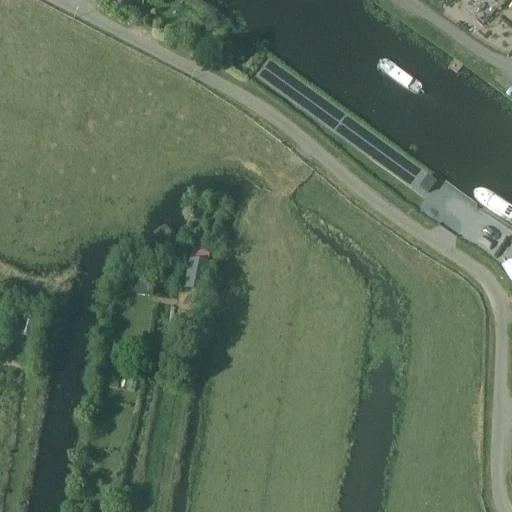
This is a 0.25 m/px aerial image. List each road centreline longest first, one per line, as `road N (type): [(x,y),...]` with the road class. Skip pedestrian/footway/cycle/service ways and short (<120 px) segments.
road 1 (residential): [(507,511),(499,479),(505,315),(497,290),(251,101),(59,0)]
road 2 (unclassified): [(511,69),(402,0)]
